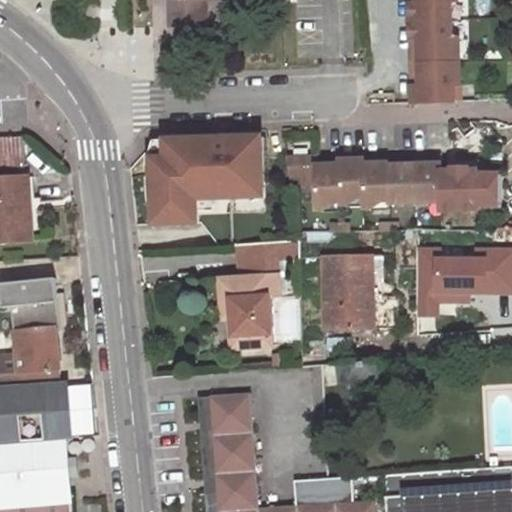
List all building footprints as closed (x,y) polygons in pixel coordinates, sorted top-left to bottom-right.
[(171,0),(172,27),(208,25),(207,0),(171,0)] [(409,0),(411,21),(456,19),(454,2),(461,1),(461,0),(409,0)] [(411,21),(412,63),(465,61),(464,38),(457,39),(456,19),(411,21)] [(412,63),(414,103),(462,101),(461,85),(467,84),(465,61),(412,63)] [(226,136),(226,130),(211,131),(211,137),(216,137),(216,141),(221,141),(221,137),(226,136)] [(265,242),(261,135),(226,136),(221,137),(221,141),(216,141),(216,137),(211,137),(164,139),(164,157),(153,157),(154,176),(156,176),(157,202),(152,202),(153,223),(197,222),(217,245),(235,244),(265,242)] [(0,167),(22,166),(19,137),(0,137),(0,167)] [(360,159),(336,160),(337,165),(315,166),(314,158),(286,159),(292,191),(315,190),(316,211),(321,210),(332,203),(338,203),(338,207),(342,207),(356,200),(362,199),(362,209),(367,209),(381,202),(388,202),(388,204),(400,203),(404,199),(421,199),(425,203),(440,203),(439,164),(417,165),(417,170),(407,170),(406,165),(386,165),(386,164),(361,165),(360,159)] [(26,177),(0,178),(0,242),(31,240),(26,177)] [(503,230),(504,206),(488,205),(488,230),(494,230),(503,230)] [(493,242),(511,242),(511,230),(503,230),(494,230),(493,242)] [(271,345),(268,293),(279,292),(277,259),(298,258),(298,240),(265,242),(235,244),(238,277),(220,278),(223,318),(232,317),(234,348),(271,345)] [(372,256),(325,256),(327,330),(375,328),(372,256)] [(56,277),(9,282),(0,282),(0,283),(2,306),(12,305),(17,354),(0,355),(0,391),(59,387),(58,368),(60,367),(55,326),(61,325),(56,277)] [(0,504),(73,499),(68,439),(74,438),(70,386),(59,387),(0,391),(0,504)] [(253,392),(212,394),(220,511),(376,511),(376,498),(261,508),(253,392)] [(220,511),(212,394),(201,395),(208,511),(220,511)] [(511,511),(511,466),(387,475),(389,511),(511,511)] [(0,511),(73,511),(73,499),(0,504),(0,511)]
